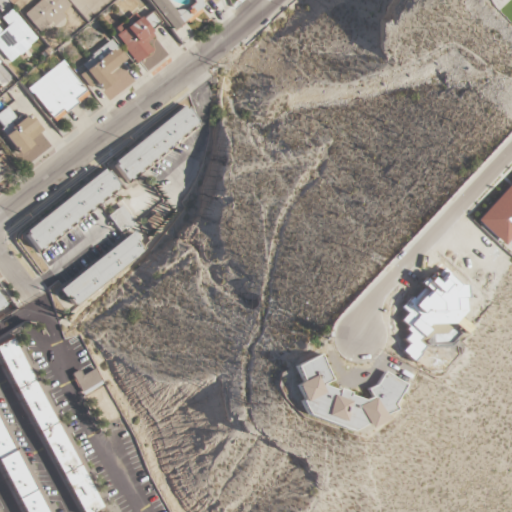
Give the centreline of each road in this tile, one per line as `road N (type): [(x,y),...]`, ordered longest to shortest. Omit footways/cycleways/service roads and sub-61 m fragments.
road 1 (tertiary): [(240,25),(0,216)]
road 2 (residential): [(511,150),(372,296),(357,337)]
